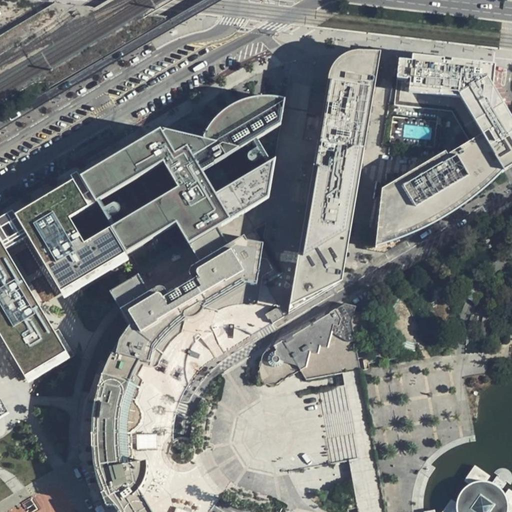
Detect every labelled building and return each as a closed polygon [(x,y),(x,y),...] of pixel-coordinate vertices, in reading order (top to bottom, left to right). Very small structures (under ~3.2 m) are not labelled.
[(302,231),(288,313),(342,283),(352,220),(380,55),(359,51),(348,52),(338,58),(331,67),(327,78),(302,231)] [(397,59),(380,55),(352,220),(367,222),(364,248),(384,250),(429,223),(403,236),(376,246),(381,188),(445,150),(446,153),(470,139),(452,109),(394,103),(397,59)] [(381,188),(376,246),(403,236),(429,223),(455,208),(480,189),(504,168),(511,162),(511,117),(500,97),(492,84),(493,66),(397,59),(394,103),(452,109),(470,139),(446,153),(445,150),(381,188)] [(150,511),(137,487),(146,480),(145,462),(133,463),(131,429),(138,427),(143,417),(140,409),(132,406),(156,354),(187,316),(241,283),(259,285),(265,244),(230,245),(227,240),(220,227),(233,219),(205,171),(280,126),(285,100),(272,98),(260,98),(243,102),(229,108),(221,116),(213,124),(204,139),(161,129),(80,177),(127,255),(175,224),(188,246),(190,245),(197,257),(201,262),(150,292),(147,287),(139,275),(111,292),(120,308),(131,326),(121,341),(112,355),(103,379),(100,378),(98,386),(100,387),(94,404),(90,404),(90,399),(88,399),(84,423),(87,424),(88,419),(92,419),(93,437),(90,437),(90,446),(92,446),(93,462),(95,476),(102,496),(100,496),(103,505),(105,504),(108,511),(150,511)] [(280,126),(205,171),(233,219),(245,212),(230,187),(274,160),(280,126)] [(230,187),(245,212),(269,197),(274,160),(230,187)] [(61,292),(118,260),(72,182),(15,216),(61,292)] [(67,353),(0,240),(0,334),(26,377),(67,353)] [(358,511),(383,511),(360,372),(352,323),(354,301),(266,353),(262,366),(264,381),(277,384),(299,371),(306,378),(322,375),(338,462),(349,461),(351,473),(358,511)] [(267,312),(271,321),(284,316),(280,307),(267,312)] [(0,420),(10,414),(0,396),(0,420)] [(451,500),(442,511),(509,511),(510,511),(511,511),(511,487),(508,485),(505,489),(503,485),(508,478),(511,481),(511,479),(511,475),(511,471),(508,468),(504,466),(498,466),(494,469),(498,473),(494,480),(489,478),(492,473),(477,463),(464,481),(468,484),(460,493),(455,503),(451,500)]
